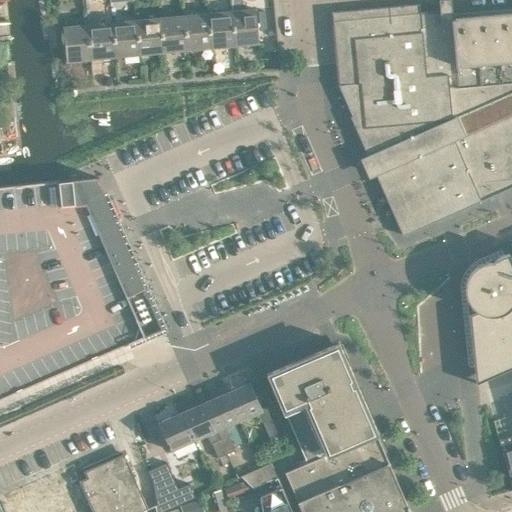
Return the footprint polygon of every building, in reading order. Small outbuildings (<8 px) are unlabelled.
[(229,0),(231,11),(232,11),(236,46),(260,44),(257,9),(243,10),(241,0),(229,0)] [(354,116),(352,117),(370,157),(372,156),(379,173),(377,174),(405,236),(511,188),(511,15),(455,20),(452,0),(440,0),(441,5),(421,7),(420,3),(333,12),(340,88),(341,88),(354,116)] [(231,11),(208,13),(211,48),(236,46),(232,11),(231,11)] [(185,16),(189,50),(211,48),(208,13),(185,16)] [(161,18),(164,53),(189,50),(185,16),(161,18)] [(137,20),(140,55),(164,53),(161,18),(137,20)] [(113,23),(116,57),(140,55),(137,20),(113,23)] [(92,60),(116,57),(113,23),(88,25),(92,60)] [(92,60),(88,25),(64,27),(67,62),(92,60)] [(0,399),(163,328),(96,176),(0,186),(0,399)] [(511,269),(505,255),(478,267),(472,272),(468,279),(466,286),(476,382),(511,366),(511,269)] [(338,345),(269,375),(307,464),(376,434),(338,345)] [(241,430),(242,429),(263,420),(264,422),(263,423),(271,442),(285,436),(273,408),(263,412),(251,384),(227,394),(239,422),(239,423),(241,430)] [(511,386),(494,391),(497,401),(511,396),(511,386)] [(227,394),(205,404),(204,404),(226,454),(235,450),(228,436),(230,435),(227,428),(239,423),(239,422),(227,394)] [(193,442),(207,436),(210,443),(211,443),(218,457),(226,454),(204,404),(181,414),(193,442)] [(193,442),(181,414),(159,424),(171,452),(193,442)] [(285,473),(302,511),(410,511),(376,434),(307,464),(285,473)] [(511,490),(511,437),(500,440),(511,490)] [(85,472),(68,479),(82,511),(157,511),(156,505),(148,508),(124,455),(99,466),(102,473),(87,479),(85,472)] [(177,487),(166,461),(147,469),(151,478),(156,505),(157,511),(159,511),(195,497),(188,483),(177,487)] [(240,476),(253,488),(277,477),(271,462),(240,476)] [(82,511),(68,479),(12,504),(15,511),(82,511)] [(293,511),(279,479),(278,479),(282,489),(261,498),(263,511),(293,511)] [(248,489),(247,485),(243,481),(224,487),(228,497),(248,489)] [(227,511),(220,489),(212,491),(218,511),(227,511)] [(181,511),(203,511),(199,500),(180,506),(181,511)]
